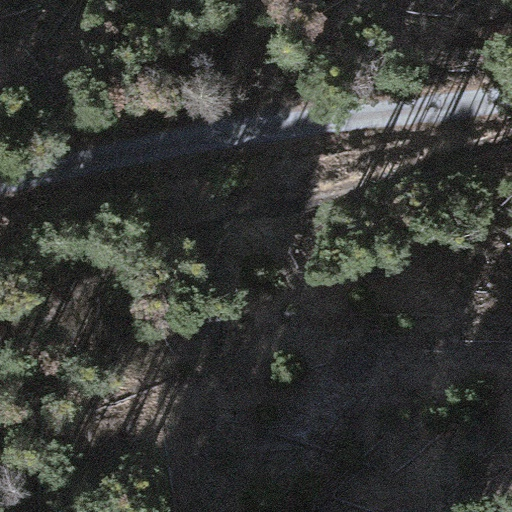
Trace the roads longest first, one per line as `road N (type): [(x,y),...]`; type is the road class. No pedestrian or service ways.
road 1 (track): [(0,190),(128,152),(313,127)]
road 2 (track): [(313,127),(511,101)]
